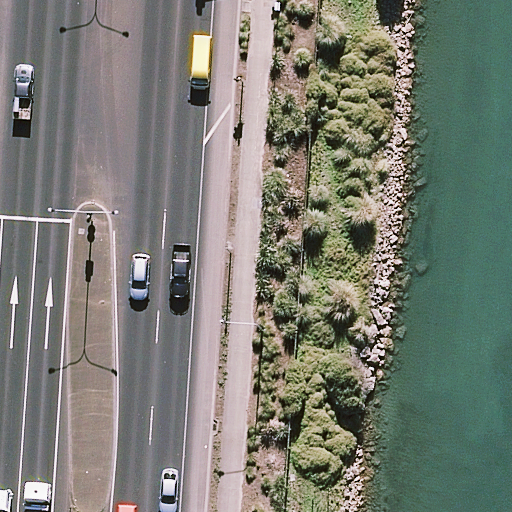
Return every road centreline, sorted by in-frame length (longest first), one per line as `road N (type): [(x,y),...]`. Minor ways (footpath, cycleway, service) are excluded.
road 1 (trunk): [(185,0),(151,511)]
road 2 (trunk): [(9,511),(41,0)]
